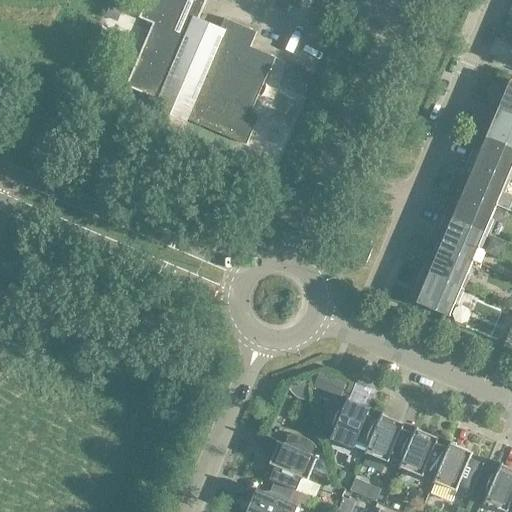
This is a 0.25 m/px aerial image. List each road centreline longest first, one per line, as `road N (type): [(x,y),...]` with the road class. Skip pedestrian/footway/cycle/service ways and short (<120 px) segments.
road 1 (tertiary): [(244,274),(0,166)]
road 2 (tertiary): [(0,201),(232,298)]
road 3 (residential): [(414,203),(500,0)]
road 4 (tertiary): [(511,405),(315,322)]
road 5 (tertiary): [(189,511),(260,344)]
road 6 (tertiary): [(331,167),(402,0)]
